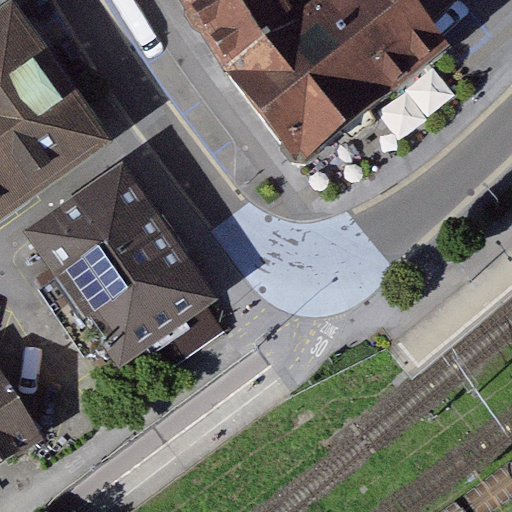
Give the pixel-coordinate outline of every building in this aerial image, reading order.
[(290,0),(162,0),(216,80),(299,13),(290,0)] [(314,0),(299,13),(216,80),(292,173),(436,56),(390,0),(314,0)] [(0,221),(101,151),(4,14),(0,17),(0,221)] [(205,305),(113,176),(17,245),(109,374),(205,305)] [(0,464),(35,440),(0,388),(0,464)]
